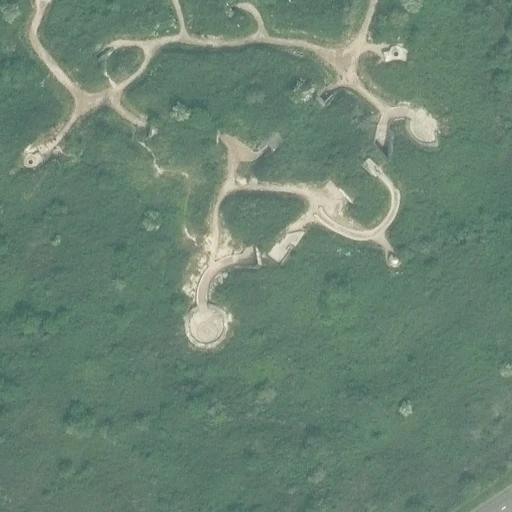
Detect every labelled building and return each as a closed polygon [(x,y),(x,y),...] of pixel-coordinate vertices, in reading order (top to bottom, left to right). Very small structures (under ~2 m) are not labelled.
[(230,18),(240,14),(238,9),(237,5),(227,9),(230,18)] [(91,55),(97,64),(122,47),(116,38),(91,55)] [(385,62),(392,60),(394,60),(397,60),(399,59),(401,58),(402,56),(402,53),(402,51),(400,49),(398,48),(396,47),(394,47),(392,48),(390,50),(389,52),(383,54),(385,62)] [(315,84),(262,133),(274,146),(286,159),(339,110),(325,96),(315,84)] [(222,116),(147,104),(144,122),(141,142),(216,154),(219,135),(222,116)] [(433,147),(440,143),(445,138),(448,131),(448,125),(447,118),(443,112),(438,108),(432,105),(425,104),(418,106),(412,109),(408,114),(405,121),(405,129),(407,136),(412,142),(418,146),(426,148),(433,147)] [(382,151),(372,141),(337,175),(330,182),(339,191),(355,208),(385,179),(397,168),(382,151)] [(37,164),(42,161),(38,154),(33,156),(30,155),(28,155),(25,156),(23,158),(22,161),(21,163),(22,166),(23,168),(25,170),(27,171),(29,171),(32,171),(34,170),(36,168),(37,166),(37,164)] [(325,176),(330,182),(337,175),(331,170),(325,176)] [(257,256),(258,272),(287,271),(285,240),(256,242),(257,256)] [(389,257),(388,260),(387,262),(388,264),(389,266),(391,267),(393,268),(395,268),(397,267),(399,266),(400,265),(401,263),(401,260),(400,258),(399,256),(397,255),(395,255),(392,255),(390,256),(389,257)] [(195,308),(189,312),(185,318),(183,325),(184,333),(187,340),(192,345),(199,348),(206,349),(213,347),(219,343),(223,338),(225,332),(226,325),(224,319),(221,313),(216,309),(209,306),(203,306),(195,308)]
